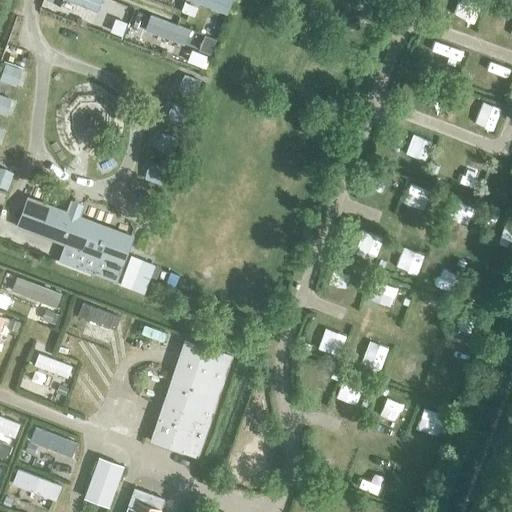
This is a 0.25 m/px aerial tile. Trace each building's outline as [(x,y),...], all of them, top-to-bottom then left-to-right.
[(133,8),(112,0),(97,0),(95,7),(129,19),(133,8)] [(230,0),(202,0),(227,10),(230,0)] [(194,29),(160,17),(156,29),(190,40),(194,29)] [(5,63),(0,75),(0,81),(15,87),(20,79),(21,69),(5,63)] [(200,80),(184,74),(179,82),(177,92),(194,98),(200,80)] [(11,99),(0,95),(0,114),(4,116),(9,108),(11,99)] [(189,109),(173,102),(168,111),(166,120),(183,126),(189,109)] [(178,138),(161,132),(157,140),(155,150),(171,156),(178,138)] [(160,185),(166,168),(150,162),(145,170),(144,179),(160,185)] [(0,168),(0,187),(7,190),(13,174),(5,169),(0,168)] [(149,215),(155,198),(140,192),(134,200),(133,209),(149,215)] [(57,261),(116,283),(133,236),(27,196),(15,227),(63,245),(57,261)] [(119,285),(143,294),(154,264),(130,255),(119,285)] [(10,273),(0,304),(0,305),(11,309),(17,294),(21,295),(27,278),(10,273)] [(142,321),(132,347),(143,352),(153,326),(142,321)] [(149,442),(198,458),(232,356),(183,340),(149,442)] [(34,365),(67,377),(71,366),(38,353),(34,365)] [(0,431),(14,437),(19,423),(0,416),(0,431)] [(84,498),(109,506),(123,466),(99,457),(84,498)] [(62,485),(17,469),(12,484),(56,500),(62,485)] [(125,511),(159,511),(164,499),(134,488),(125,511)]
